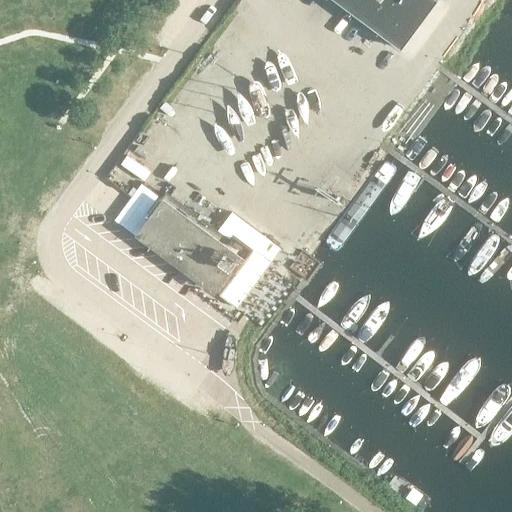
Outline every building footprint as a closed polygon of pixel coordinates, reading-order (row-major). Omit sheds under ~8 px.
[(438,0),(335,0),(402,49),(438,0)] [(373,135),(360,159),(371,164),(384,140),(373,135)] [(199,142),(189,163),(200,168),(210,147),(199,142)] [(201,189),(215,176),(217,178),(229,168),(218,156),(192,179),(201,189)] [(132,204),(146,209),(150,198),(136,193),(132,204)] [(140,235),(220,294),(254,249),(233,234),(230,239),(170,194),(140,235)] [(305,218),(313,200),(303,196),(295,214),(305,218)]
